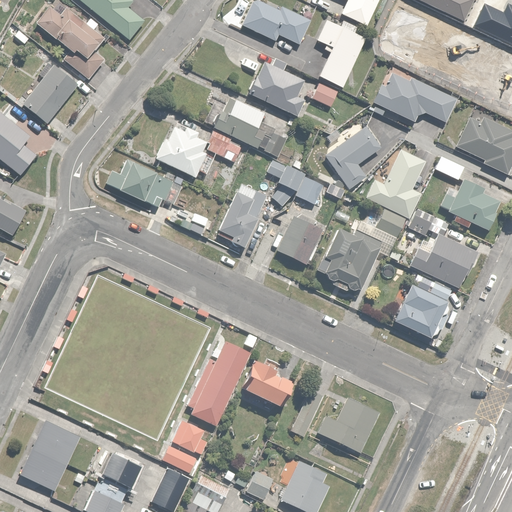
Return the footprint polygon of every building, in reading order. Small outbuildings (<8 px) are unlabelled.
[(79,0),(126,39),(143,19),(127,6),(132,0),(131,0),(79,0)] [(311,19),(268,0),(249,0),(239,23),(275,39),(278,33),(300,44),(311,19)] [(47,4),(33,22),(69,50),(62,59),(89,81),(106,59),(95,50),(107,36),(66,4),(59,13),(47,4)] [(340,88),(364,35),(357,32),(358,30),(327,15),(316,38),(330,45),(316,76),(340,88)] [(81,80),(50,57),(16,103),(47,126),(81,80)] [(261,61),(246,93),(291,114),(290,116),(299,120),(308,101),(302,99),(309,83),(261,61)] [(392,129),(395,122),(409,129),(416,114),(424,111),(445,121),(457,98),(392,66),(384,83),(379,81),(366,108),(373,111),(370,118),(392,129)] [(340,90),(318,81),(311,99),(333,108),(340,90)] [(288,123),(233,99),(226,96),(212,128),(274,155),(288,123)] [(0,112),(0,159),(20,175),(36,156),(23,145),(30,136),(0,112)] [(483,162),(506,173),(511,161),(511,138),(511,137),(511,128),(483,116),(480,123),(468,117),(454,146),(484,160),(483,162)] [(208,137),(174,123),(169,137),(165,136),(155,159),(196,176),(198,171),(206,174),(214,155),(235,164),(243,143),(211,130),(208,137)] [(367,125),(322,154),(346,189),(365,177),(355,162),(381,145),(367,125)] [(424,159),(398,148),(383,183),(373,178),(364,199),(408,218),(420,190),(412,187),(424,159)] [(303,172),(270,157),(263,172),(277,178),(269,197),(287,206),(303,172)] [(462,168),(437,157),(432,169),(457,180),(462,168)] [(181,183),(123,159),(117,172),(109,169),(103,183),(156,205),(160,196),(173,201),(181,183)] [(322,184),(303,176),(295,196),(313,204),(322,184)] [(483,188),(461,177),(455,188),(448,185),(438,205),(446,209),(445,210),(454,215),(452,219),(468,227),(471,222),(486,229),(499,201),(481,193),(483,188)] [(266,194),(239,182),(217,231),(231,237),(229,241),(242,247),(266,194)] [(0,197),(0,227),(11,234),(24,211),(0,197)] [(448,222),(416,207),(406,227),(424,235),(427,228),(442,235),(448,222)] [(383,208),(374,226),(395,236),(404,219),(383,208)] [(323,228),(292,214),(276,250),(307,264),(323,228)] [(351,234),(336,226),(322,256),(328,259),(321,273),(331,278),(329,282),(358,297),(383,244),(353,229),(351,234)] [(415,246),(407,264),(458,287),(475,249),(463,243),(466,235),(450,228),(445,238),(436,234),(428,252),(415,246)] [(0,271),(9,252),(0,248),(0,271)] [(429,291),(410,282),(391,320),(428,339),(453,289),(435,280),(429,291)] [(257,335),(248,331),(242,344),(251,349),(257,335)] [(253,350),(223,335),(188,407),(218,421),(253,350)] [(302,383),(254,360),(241,387),(289,410),(302,383)] [(323,397),(307,390),(288,431),(303,438),(323,397)] [(377,412),(345,398),(335,420),(323,415),(315,433),(360,452),(377,412)] [(81,435),(45,418),(18,473),(54,490),(81,435)] [(211,433),(182,418),(160,458),(190,474),(211,433)] [(89,511),(118,511),(128,490),(139,464),(107,451),(91,490),(83,509),(89,511)] [(311,511),(330,472),(298,458),(280,499),(308,511),(311,511)] [(187,476),(164,467),(150,501),(174,510),(187,476)] [(273,477),(254,470),(245,491),(264,499),(273,477)] [(215,511),(227,487),(199,475),(183,510),(186,511),(203,511),(205,509),(211,511),(215,511)]
